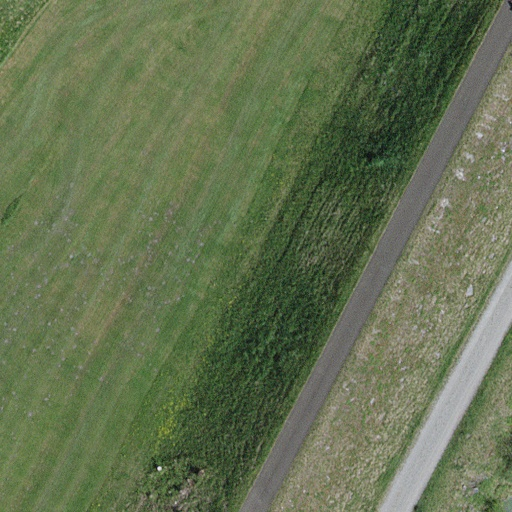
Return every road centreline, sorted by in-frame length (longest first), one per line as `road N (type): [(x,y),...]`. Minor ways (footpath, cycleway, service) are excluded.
road 1 (track): [(511,44),(268,511)]
road 2 (track): [(405,511),(511,309)]
